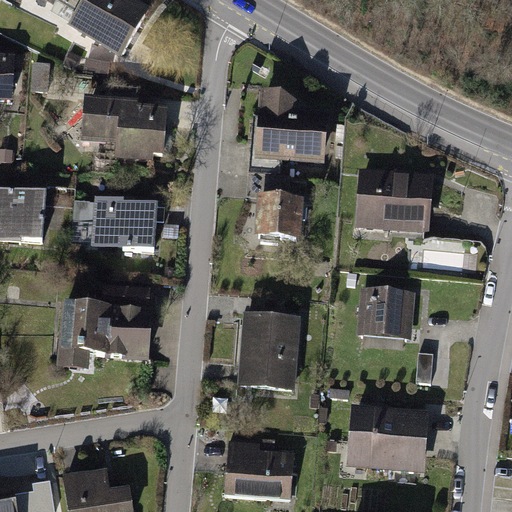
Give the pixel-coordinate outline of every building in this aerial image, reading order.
[(133,0),(46,0),(75,16),(69,26),(122,57),(149,9),(133,0)] [(83,58),(71,52),(64,65),(76,72),(83,58)] [(13,58),(0,57),(0,107),(10,108),(13,58)] [(115,64),(91,59),(88,74),(113,79),(115,64)] [(51,65),(33,63),(30,91),(48,92),(51,65)] [(284,95),(260,93),(257,157),(327,161),(330,112),(302,111),(302,104),(284,95)] [(161,114),(88,110),(85,157),(121,159),(120,171),(157,173),(161,114)] [(433,178),(362,172),(357,226),(428,232),(433,178)] [(44,194),(0,190),(0,240),(41,243),(44,194)] [(305,201),(260,199),(259,236),(303,238),(305,201)] [(157,207),(95,203),(92,248),(154,252),(157,207)] [(416,294),(363,290),(360,337),(412,340),(416,294)] [(150,307),(63,303),(61,351),(114,354),(114,361),(148,362),(150,307)] [(301,321),(245,316),(239,388),(295,392),(301,321)] [(426,415),(356,409),(351,468),(421,474),(426,415)] [(279,454),(230,451),(227,499),(237,500),(236,506),(293,510),(296,463),(278,462),(279,454)] [(106,483),(65,489),(68,511),(131,511),(130,498),(109,501),(106,483)] [(19,511),(17,498),(0,500),(0,511),(19,511)]
